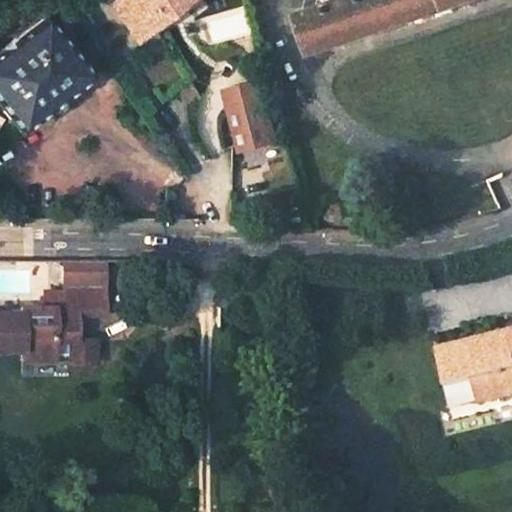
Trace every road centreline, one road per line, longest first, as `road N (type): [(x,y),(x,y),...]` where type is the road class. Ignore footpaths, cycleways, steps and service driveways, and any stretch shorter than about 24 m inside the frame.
road 1 (tertiary): [(0,240),(397,257),(511,226)]
road 2 (unknown): [(199,244),(201,410)]
